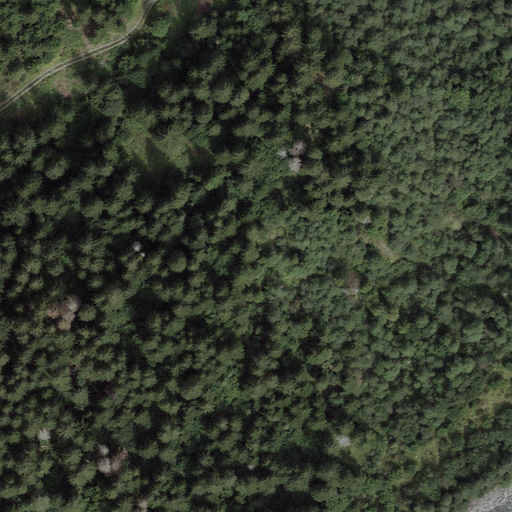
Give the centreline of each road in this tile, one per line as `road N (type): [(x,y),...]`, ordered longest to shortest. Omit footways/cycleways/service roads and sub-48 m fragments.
road 1 (track): [(51,174),(151,71),(178,0)]
road 2 (track): [(148,0),(130,35),(0,103)]
